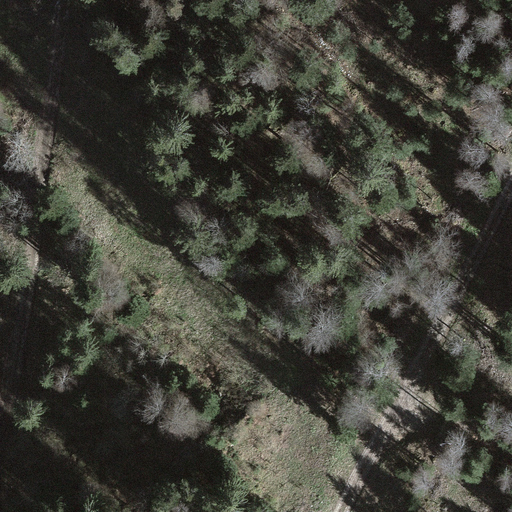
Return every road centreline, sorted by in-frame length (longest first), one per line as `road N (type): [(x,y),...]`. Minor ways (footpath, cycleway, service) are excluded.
road 1 (track): [(81,0),(3,511)]
road 2 (track): [(348,511),(511,208)]
